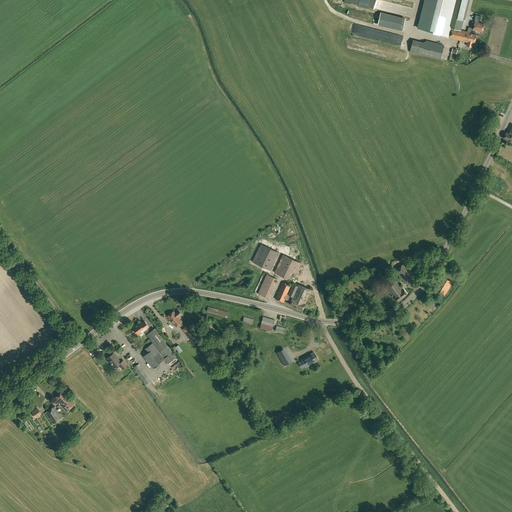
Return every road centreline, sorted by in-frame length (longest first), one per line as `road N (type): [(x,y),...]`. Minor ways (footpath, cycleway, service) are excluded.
road 1 (tertiary): [(79,341),(138,302),(173,291),(332,322),(396,311),(421,288),(511,104)]
road 2 (unclassified): [(79,341),(0,239)]
